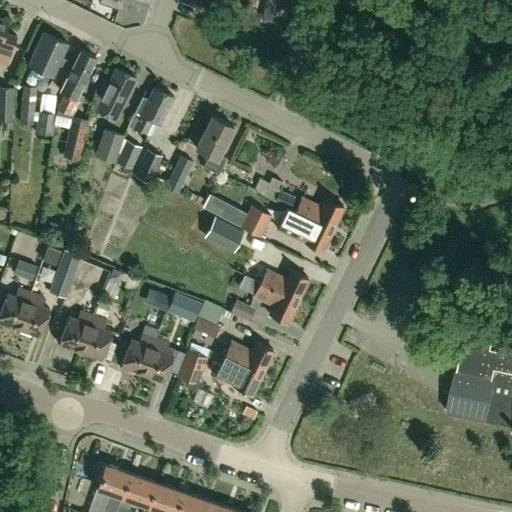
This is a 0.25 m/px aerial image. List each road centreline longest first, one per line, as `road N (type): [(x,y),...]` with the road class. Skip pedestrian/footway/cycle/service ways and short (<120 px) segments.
road 1 (residential): [(256,469),(387,198),(387,183),(383,171),(147,49)]
road 2 (tertiary): [(256,469),(66,413)]
road 3 (tertiary): [(445,511),(297,481)]
road 4 (residential): [(147,49),(36,0)]
